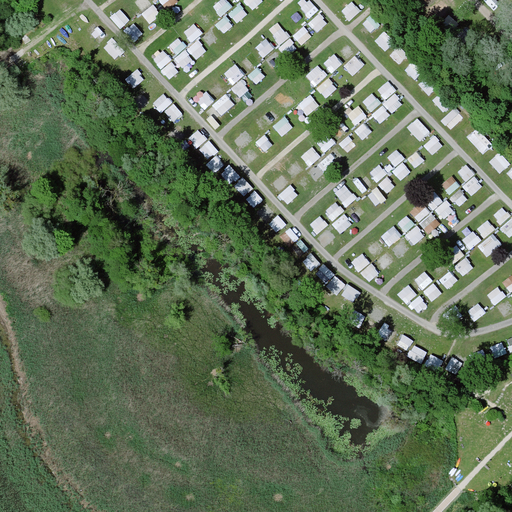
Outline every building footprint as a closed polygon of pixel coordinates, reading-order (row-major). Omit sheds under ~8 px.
[(230,0),(217,0),(213,4),(224,15),(234,4),(230,0)] [(298,0),(306,12),(317,5),(313,0),(298,0)] [(355,0),(354,0),(343,8),(350,19),(363,10),(355,0)] [(450,0),(442,0),(432,11),(440,19),(455,4),(450,0)] [(239,22),(250,12),(242,2),(231,12),(239,22)] [(122,27),(132,18),(122,7),(112,16),(122,27)] [(319,31),(329,22),(321,12),(310,22),(319,31)] [(225,34),(236,24),(228,15),(217,25),(225,34)] [(270,28),(282,43),(292,35),(279,20),(270,28)] [(127,27),(133,40),(144,34),(138,22),(127,27)] [(307,25),(295,33),(302,44),(314,36),(307,25)] [(384,29),(378,41),(390,48),(396,36),(384,29)] [(267,35),(255,45),(265,56),(277,46),(267,35)] [(115,36),(105,45),(117,58),(126,49),(115,36)] [(171,43),(178,53),(189,46),(182,36),(171,43)] [(190,48),(199,58),(209,48),(200,38),(190,48)] [(155,56),(162,67),(174,60),(167,49),(155,56)] [(187,49),(177,57),(189,71),(199,63),(187,49)] [(336,52),(326,61),(334,71),(345,61),(336,52)] [(357,53),(345,65),(355,74),(367,62),(357,53)] [(305,68),(318,83),(329,74),(316,59),(305,68)] [(174,61),(164,67),(170,77),(181,71),(174,61)] [(239,62),(226,71),(234,82),(247,73),(239,62)] [(412,62),(406,68),(417,78),(423,71),(412,62)] [(263,88),(272,80),(259,66),(250,74),(263,88)] [(141,69),(128,75),(133,85),(146,79),(141,69)] [(328,97),(339,86),(329,76),(318,87),(328,97)] [(430,76),(421,83),(430,94),(438,87),(430,76)] [(206,107),(216,99),(209,90),(199,98),(206,107)] [(364,99),(373,110),(383,102),(375,91),(364,99)] [(435,98),(445,110),(452,104),(441,93),(435,98)] [(295,106),(303,117),(321,105),(313,94),(295,106)] [(360,102),(346,111),(355,124),(369,115),(360,102)] [(382,122),(393,113),(385,103),(374,112),(382,122)] [(273,122),(284,114),(278,105),(267,113),(273,122)] [(451,128),(465,115),(457,107),(443,119),(451,128)] [(421,140),(432,130),(421,116),(409,125),(421,140)] [(285,117),(276,125),(284,133),(292,125),(285,117)] [(364,137),(373,130),(367,121),(357,128),(364,137)] [(190,132),(197,146),(209,140),(203,126),(190,132)] [(478,127),(469,134),(483,153),(492,147),(478,127)] [(332,132),(319,140),(325,150),(337,142),(332,132)] [(349,150),(358,143),(351,134),(341,141),(349,150)] [(431,152),(444,146),(439,135),(426,141),(431,152)] [(209,158),(220,149),(212,138),(200,147),(209,158)] [(303,155),(312,165),(323,155),(314,145),(303,155)] [(416,166),(426,159),(419,149),(409,157),(416,166)] [(491,160),(502,172),(511,163),(501,151),(491,160)] [(215,172),(226,164),(219,154),(208,162),(215,172)] [(402,179),(413,170),(404,160),(394,170),(402,179)] [(382,162),(371,171),(379,180),(390,172),(382,162)] [(231,184),(242,174),(232,163),(221,173),(231,184)] [(464,180),(475,176),(471,165),(460,169),(464,180)] [(454,174),(443,183),(451,193),(462,184),(454,174)] [(236,183),(245,195),(255,186),(246,175),(236,183)] [(389,192),(397,184),(388,175),(380,183),(389,192)] [(473,194),(484,185),(476,175),(465,184),(473,194)] [(346,182),(336,192),(349,205),(359,196),(346,182)] [(290,203),(301,192),(292,183),(281,193),(290,203)] [(369,193),(378,205),(388,197),(379,185),(369,193)] [(453,195),(461,204),(470,197),(461,187),(453,195)] [(249,197),(240,206),(247,213),(256,204),(249,197)] [(412,203),(422,214),(428,209),(418,197),(412,203)] [(449,221),(459,212),(447,198),(437,207),(449,221)] [(340,200),(327,208),(334,219),(346,211),(340,200)] [(265,201),(259,213),(271,219),(277,207),(265,201)] [(511,212),(505,205),(495,214),(503,222),(511,214),(511,212)] [(431,232),(442,222),(433,211),(421,222),(431,232)] [(342,233),(355,222),(346,212),(334,223),(342,233)] [(277,230),(287,222),(280,213),(270,221),(277,230)] [(409,213),(400,221),(408,231),(417,223),(409,213)] [(317,231),(330,225),(325,215),(312,220),(317,231)] [(391,218),(378,229),(391,244),(404,234),(391,218)] [(486,236),(498,227),(490,218),(479,226),(486,236)] [(511,235),(511,234),(511,218),(503,225),(511,235)] [(416,243),(427,234),(418,224),(407,233),(416,243)] [(281,235),(291,245),(301,235),(291,225),(281,235)] [(476,228),(464,237),(472,248),(484,238),(476,228)] [(480,244),(488,255),(504,243),(496,232),(480,244)] [(300,255),(311,247),(303,237),(292,245),(300,255)] [(368,249),(377,257),(387,247),(377,239),(368,249)] [(365,252),(353,260),(361,270),(372,262),(365,252)] [(466,279),(478,273),(470,256),(457,263),(466,279)] [(363,270),(370,280),(381,272),(375,262),(363,270)] [(317,272),(327,281),(336,272),(326,263),(317,272)] [(441,278),(449,287),(460,278),(452,268),(441,278)] [(337,274),(329,284),(339,293),(348,283),(337,274)] [(410,301),(419,293),(405,278),(396,287),(410,301)] [(425,290),(434,300),(444,291),(435,281),(425,290)] [(344,293),(356,301),(362,290),(351,282),(344,293)] [(497,303),(508,295),(500,284),(489,293),(497,303)] [(481,301),(469,309),(477,319),(488,311),(481,301)] [(458,304),(446,311),(452,321),(464,314),(458,304)] [(371,319),(366,329),(375,333),(380,324),(371,319)] [(498,356),(508,351),(504,340),(493,345),(498,356)] [(424,361),(429,350),(414,343),(409,355),(424,361)] [(442,369),(445,357),(431,353),(427,365),(442,369)]
